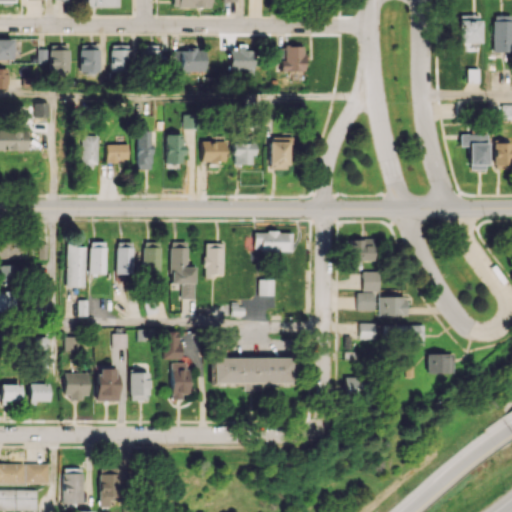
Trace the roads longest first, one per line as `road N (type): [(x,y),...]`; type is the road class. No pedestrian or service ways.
road 1 (residential): [(370,25),(0,24)]
road 2 (tertiary): [(404,207),(52,208)]
road 3 (residential): [(367,96),(339,133),(326,174),(318,427)]
road 4 (residential): [(318,427),(302,435),(0,434)]
road 5 (residential): [(404,207),(447,301),(464,323),(486,332),(505,320),(506,293),(451,206)]
road 6 (residential): [(451,206),(425,121),(421,0)]
road 7 (motorway): [(508,428),(405,511)]
